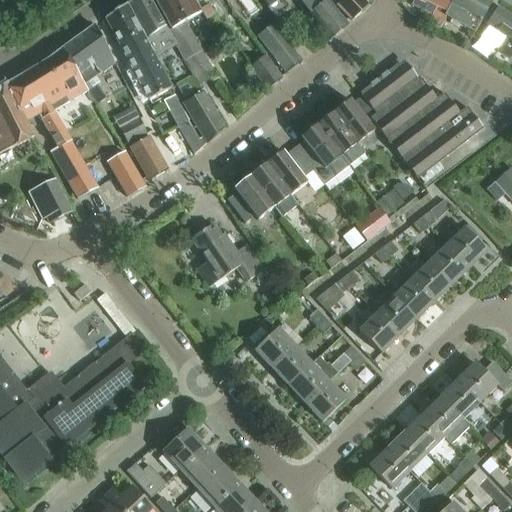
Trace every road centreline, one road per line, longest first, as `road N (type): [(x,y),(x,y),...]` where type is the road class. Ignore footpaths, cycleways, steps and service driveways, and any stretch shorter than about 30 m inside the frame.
road 1 (residential): [(385,14),(92,244)]
road 2 (unclassified): [(293,491),(479,313),(505,313)]
road 3 (residential): [(47,511),(200,384)]
road 4 (residential): [(200,384),(92,244)]
road 5 (unclassified): [(511,98),(385,14)]
road 6 (residential): [(293,491),(200,384)]
road 7 (residential): [(0,63),(20,63),(110,0)]
